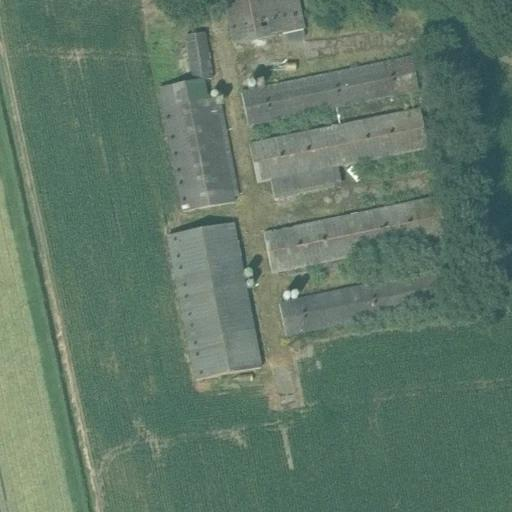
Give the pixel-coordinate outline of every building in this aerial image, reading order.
[(306,38),(297,0),(224,0),(234,44),(281,34),(283,43),(306,38)] [(193,83),(210,80),(203,36),(186,38),(193,83)] [(247,125),(383,98),(417,91),(411,58),(241,93),(247,125)] [(182,213),(232,204),(212,98),(162,108),(182,213)] [(342,192),(337,167),(426,148),(418,110),(250,146),(258,183),(271,181),(277,206),(342,192)] [(272,274),(383,251),(445,238),(437,199),(264,235),(272,274)] [(255,375),(228,225),(169,236),(196,386),(255,375)] [(286,336),(383,316),(457,301),(450,269),(279,304),(286,336)]
